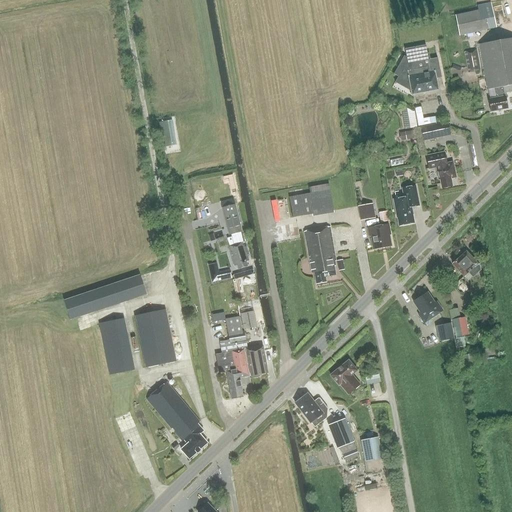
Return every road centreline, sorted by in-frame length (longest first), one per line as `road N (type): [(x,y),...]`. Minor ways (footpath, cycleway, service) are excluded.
road 1 (tertiary): [(216,448),(511,154)]
road 2 (track): [(362,304),(376,323),(410,511)]
